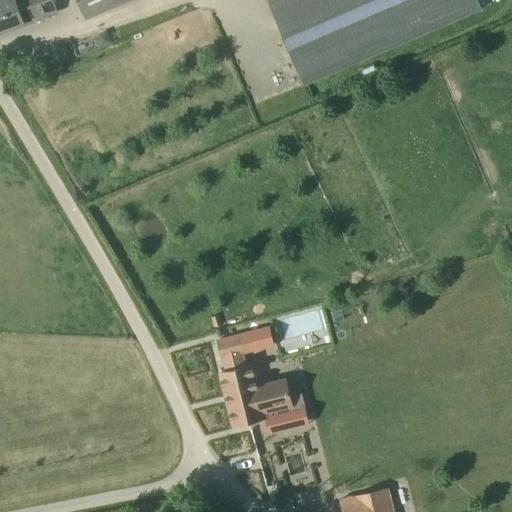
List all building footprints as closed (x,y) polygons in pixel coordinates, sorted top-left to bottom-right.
[(50,0),(0,0),(0,31),(24,23),(24,24),(55,13),(50,0)] [(81,0),(88,16),(124,0),(81,0)] [(267,0),(306,86),(483,9),(479,0),(267,0)] [(222,358),(244,352),(239,336),(218,341),(222,358)] [(292,405),(288,385),(286,380),(257,387),(252,365),(221,373),(234,425),(265,418),(264,412),(292,405)] [(354,498),(340,501),(342,511),(393,511),(388,487),(353,495),(354,498)]
